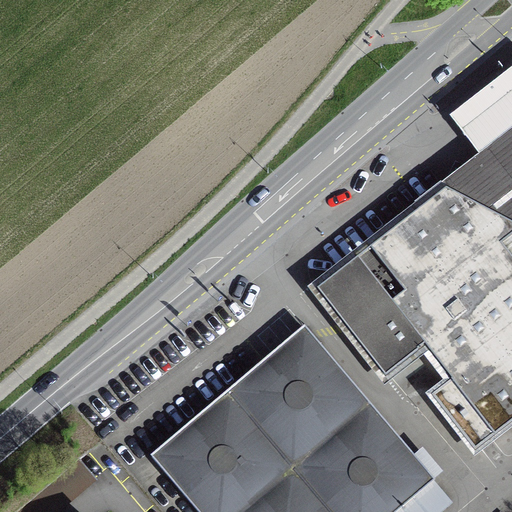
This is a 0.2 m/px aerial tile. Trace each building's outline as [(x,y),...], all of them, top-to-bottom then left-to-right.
[(511,69),(450,117),(479,154),(511,128),(511,69)] [(511,130),(443,183),(511,221),(511,130)] [(419,351),(418,350),(425,345),(452,380),(432,396),(475,452),(511,422),(511,257),(501,244),(511,236),(511,223),(446,189),(318,290),(385,377),(419,351)] [(304,328),(152,457),(198,511),(395,511),(433,480),(304,328)] [(64,511),(101,482),(84,461),(21,511),(64,511)]
